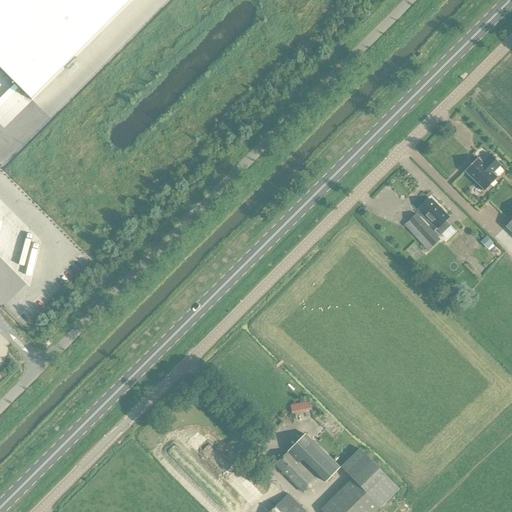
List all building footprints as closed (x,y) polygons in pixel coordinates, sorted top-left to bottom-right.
[(0,0),(0,67),(32,100),(64,68),(66,70),(66,69),(75,60),(76,60),(76,59),(75,58),(132,0),(0,0)] [(478,158),(464,172),(465,172),(484,191),(485,192),(498,178),(497,178),(493,174),(501,166),(501,165),(490,155),(482,163),(478,159),(478,158)] [(431,200),(419,211),(437,228),(434,231),(440,237),(451,226),(446,220),(448,218),(431,200)] [(440,240),(416,214),(404,225),(428,251),(440,240)] [(487,236),(481,242),(488,249),(494,243),(487,236)] [(297,403),(291,405),(292,414),(299,412),(297,403)] [(299,462),(302,459),(325,482),(339,468),(306,434),(288,452),(299,462)] [(324,511),(374,511),(380,506),(399,487),(359,448),(341,467),(352,478),(321,509),(324,511)] [(316,479),(299,462),(288,452),(276,464),(303,491),(316,479)] [(306,511),(288,494),(269,511),(306,511)]
